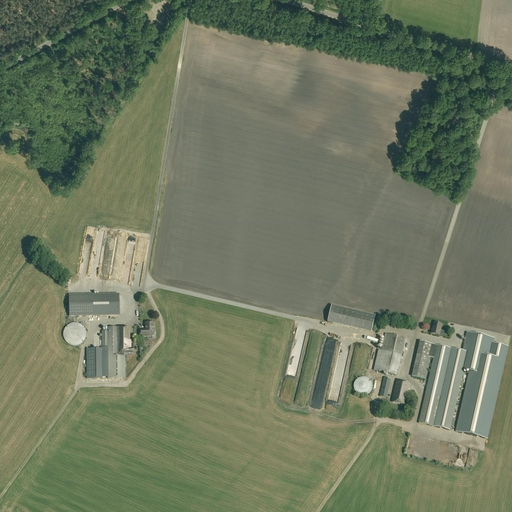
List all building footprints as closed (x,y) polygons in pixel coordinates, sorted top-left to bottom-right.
[(87,244),(93,245),(96,230),(90,229),(87,244)] [(69,316),(119,315),(119,295),(69,296),(69,316)] [(345,325),(371,330),(374,315),(361,312),(352,311),(351,315),(351,311),(347,311),(346,318),(345,314),(346,309),(338,307),(340,307),(335,306),(331,307),(329,318),(330,322),(330,321),(334,322),(343,321),(346,321),(345,325)] [(83,328),(82,327),(82,326),(80,325),(79,324),(78,324),(77,324),(76,323),(74,323),(73,323),(72,324),(71,324),(70,324),(69,325),(67,326),(67,327),(66,328),(65,329),(64,330),(64,331),(63,332),(63,333),(63,334),(63,336),(63,337),(64,338),(64,339),(65,340),(65,342),(66,343),(67,343),(68,344),(69,345),(70,345),(71,346),(73,346),(74,346),(75,346),(76,346),(78,346),(79,345),(80,345),(81,344),(82,343),(83,342),(84,341),(84,340),(85,339),(85,338),(86,337),(86,336),(86,334),(86,333),(86,332),(85,331),(85,330),(84,329),(83,328)] [(154,331),(154,323),(145,323),(145,330),(139,330),(139,336),(148,336),(148,335),(152,335),(151,331),(154,331)] [(432,329),(431,334),(439,336),(442,325),(434,323),(433,329),(432,329)] [(130,327),(107,327),(107,332),(102,332),(102,348),(102,378),(107,378),(107,379),(125,379),(125,354),(134,354),(134,350),(131,350),(131,341),(130,341),(130,327)] [(374,370),(397,376),(405,339),(385,334),(381,351),(379,351),(374,370)] [(466,352),(463,368),(469,370),(455,432),(485,439),(506,347),(491,343),(491,342),(486,338),(477,336),(470,337),(465,336),(462,352),(466,352)] [(314,349),(312,349),(310,360),(316,361),(319,344),(321,344),(321,342),(315,341),(314,349)] [(425,380),(431,357),(433,358),(436,346),(432,345),(419,342),(411,376),(425,380)] [(463,368),(466,352),(462,352),(436,346),(433,358),(418,424),(448,430),(463,368)] [(100,378),(100,349),(86,349),(87,378),(100,378)] [(370,381),(369,380),(368,379),(366,378),(365,378),(364,378),(363,377),(362,377),(361,378),(360,378),(359,378),(358,379),(357,380),(356,381),(355,381),(354,382),(354,384),(354,385),(353,386),(353,387),(353,388),(354,389),(354,390),(354,391),(355,392),(356,393),(357,394),(358,395),(359,395),(360,396),(361,396),(362,396),(363,396),(364,396),(365,396),(366,396),(368,395),(369,394),(370,393),(371,392),(371,391),(372,390),(372,389),(372,387),(372,386),(372,385),(372,384),(371,383),(371,382),(370,381)] [(384,378),(381,392),(387,393),(390,379),(384,378)] [(404,405),(409,384),(396,381),(391,402),(404,405)]
